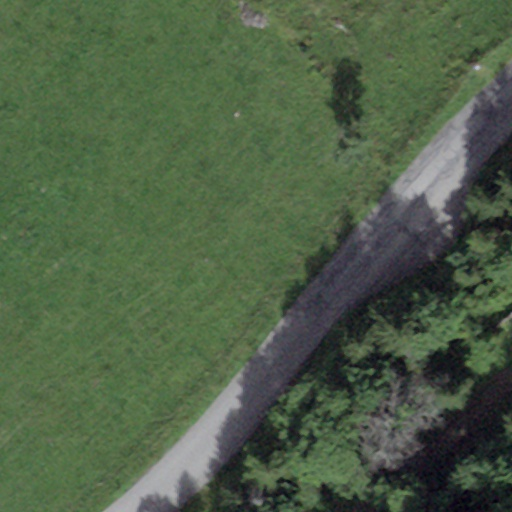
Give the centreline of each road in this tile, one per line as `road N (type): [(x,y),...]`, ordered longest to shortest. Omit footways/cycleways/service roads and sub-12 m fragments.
road 1 (unclassified): [(157,511),(257,424),(511,125)]
road 2 (track): [(307,511),(511,317)]
